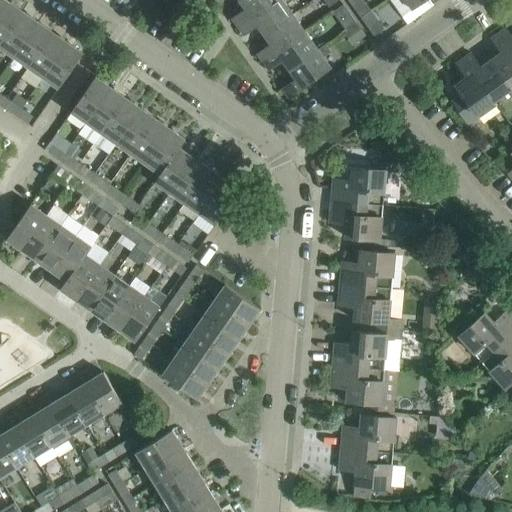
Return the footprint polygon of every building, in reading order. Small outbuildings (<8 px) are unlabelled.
[(239,0),(246,8),(232,18),(237,26),(256,13),(274,0),(239,0)] [(292,13),(282,0),(274,0),(256,13),(237,26),(244,35),(257,25),(263,34),(292,13)] [(362,0),(347,0),(348,0),(360,17),(370,10),(362,0)] [(405,0),(412,9),(424,0),(405,0)] [(0,43),(23,11),(8,1),(0,11),(0,43)] [(0,47),(13,56),(34,26),(38,22),(23,11),(0,43),(0,47)] [(361,17),(374,36),(383,29),(370,11),(361,17)] [(292,13),(263,34),(270,43),(257,53),(262,61),(305,31),(292,13)] [(28,67),(53,32),(38,22),(34,26),(13,56),(28,67)] [(511,36),(506,28),(499,33),(511,51),(511,36)] [(289,69),(294,66),(318,49),(305,31),(262,61),(269,70),(283,60),(289,69)] [(43,77),(64,47),(68,42),(53,32),(28,67),(43,77)] [(491,38),(501,52),(491,59),(511,88),(511,87),(511,51),(499,33),(491,38)] [(59,88),(83,53),(68,42),(64,47),(43,77),(59,88)] [(294,66),(289,69),(296,78),(282,88),(288,97),(331,67),(324,57),(332,52),(326,43),(318,49),(294,66)] [(481,67),(471,53),(464,58),(495,101),(510,89),(511,88),(491,59),(481,67)] [(455,85),(462,95),(452,101),(469,125),(480,118),(477,113),(495,101),(464,58),(456,64),(466,77),(455,85)] [(110,87),(95,76),(71,111),(86,122),(110,87)] [(101,132),(123,101),(125,97),(110,87),(86,122),(101,132)] [(116,143),(140,108),(125,97),(123,101),(101,132),(116,143)] [(17,116),(22,109),(9,100),(4,107),(17,116)] [(131,153),(155,118),(140,108),(116,143),(131,153)] [(22,109),(17,116),(28,124),(33,117),(22,109)] [(146,164),(170,129),(155,118),(131,153),(146,164)] [(179,148),(185,139),(170,129),(146,164),(160,174),(179,148)] [(59,160),(64,153),(53,145),(48,152),(59,160)] [(170,193),(194,158),(179,148),(160,174),(155,182),(170,193)] [(59,160),(61,161),(72,169),(77,162),(64,153),(59,160)] [(209,168),(194,158),(170,193),(185,203),(209,168)] [(373,169),(351,167),(350,180),(333,178),(331,200),(350,202),(383,204),(386,170),(397,171),(398,163),(374,161),(373,169)] [(89,181),(94,173),(83,165),(78,172),(89,181)] [(65,181),(70,174),(57,166),(52,173),(65,181)] [(224,179),(209,168),(185,203),(200,213),(224,179)] [(94,173),(89,181),(101,189),(106,182),(94,173)] [(83,194),(88,187),(76,179),(71,186),(83,194)] [(239,189),(224,179),(200,213),(215,224),(239,189)] [(119,202),(124,194),(112,186),(107,193),(119,202)] [(88,187),(83,194),(95,203),(100,195),(88,187)] [(124,194),(119,202),(131,210),(136,202),(124,194)] [(36,196),(7,239),(22,250),(46,215),(52,206),(36,196)] [(113,216),(119,208),(106,200),(101,207),(113,216)] [(329,222),(346,223),(345,236),(365,238),(365,244),(390,247),(390,240),(380,239),(383,204),(350,202),(331,200),(329,222)] [(37,260),(61,225),(46,215),(22,250),(37,260)] [(144,231),(149,224),(136,215),(131,222),(144,231)] [(119,232),(124,225),(112,216),(107,224),(119,232)] [(149,224),(144,231),(155,238),(160,231),(149,224)] [(52,270),(55,266),(76,235),(61,225),(37,260),(52,270)] [(137,244),(142,237),(130,229),(125,236),(137,244)] [(86,254),(92,246),(76,235),(55,266),(52,270),(66,280),(67,281),(85,254),(86,254)] [(173,251),(178,244),(165,235),(160,242),(173,251)] [(142,237),(137,244),(149,252),(154,245),(142,237)] [(178,244),(173,251),(184,259),(189,252),(178,244)] [(364,250),(360,250),(359,263),(342,261),(340,282),(360,284),(393,287),(395,253),(389,252),(390,247),(365,244),(364,250)] [(167,265),(172,258),(160,249),(155,257),(167,265)] [(86,254),(85,254),(67,281),(66,280),(60,289),(76,299),(100,264),(86,254)] [(172,258),(167,265),(179,273),(184,266),(172,258)] [(76,299),(91,310),(115,275),(100,264),(76,299)] [(196,281),(204,269),(197,264),(188,276),(196,281)] [(91,310),(105,320),(130,285),(115,275),(91,310)] [(376,327),(400,329),(401,320),(390,319),(393,287),(360,284),(340,282),(338,305),(355,306),(354,319),(376,322),(376,327)] [(176,294),(183,299),(191,288),(184,283),(176,294)] [(260,309),(225,284),(215,299),(247,321),(250,324),(260,309)] [(120,330),(123,326),(145,295),(130,285),(105,320),(120,330)] [(183,299),(176,294),(167,306),(175,311),(183,299)] [(136,341),(160,306),(145,295),(123,326),(120,330),(136,341)] [(250,324),(247,321),(215,299),(204,314),(239,339),(250,324)] [(511,317),(507,311),(494,322),(485,312),(459,336),(481,361),(511,334),(511,317)] [(155,324),(162,329),(170,317),(163,312),(155,324)] [(229,354),(239,339),(204,314),(194,329),(229,354)] [(162,329),(155,324),(147,336),(154,341),(162,329)] [(335,343),(333,364),(385,368),(385,369),(398,370),(401,329),(400,329),(376,327),(375,333),(352,331),(351,344),(335,343)] [(229,354),(194,329),(184,344),(218,369),(229,354)] [(511,334),(481,361),(505,388),(511,382),(511,334)] [(134,354),(141,359),(149,348),(142,343),(134,354)] [(218,369),(184,344),(173,360),(208,384),(218,369)] [(173,360),(163,375),(198,399),(208,384),(173,360)] [(385,368),(333,364),(331,386),(347,388),(346,401),(362,402),(362,408),(388,411),(389,404),(394,405),(398,370),(385,369),(385,368)] [(93,378),(87,369),(80,374),(104,414),(122,402),(104,372),(93,378)] [(72,378),(78,388),(68,394),(87,424),(104,414),(80,374),(72,378)] [(53,390),(45,395),(69,435),(87,424),(68,394),(59,400),(53,390)] [(37,400),(43,409),(33,415),(52,445),(69,435),(45,395),(37,400)] [(388,411),(362,408),(360,427),(343,426),(341,447),(361,449),(393,452),(396,418),(387,417),(388,411)] [(33,415),(23,421),(18,412),(10,417),(34,456),(52,445),(33,415)] [(431,416),(430,422),(453,425),(447,417),(431,416)] [(2,421),(8,431),(0,435),(0,439),(17,467),(34,456),(10,417),(2,421)] [(172,429),(169,431),(136,452),(145,467),(182,445),(172,429)] [(127,450),(137,443),(133,436),(122,443),(127,450)] [(0,439),(0,476),(17,467),(0,439)] [(127,450),(122,443),(111,449),(116,457),(127,450)] [(145,467),(155,483),(191,461),(182,445),(145,467)] [(355,496),(369,497),(370,485),(390,487),(393,452),(361,449),(341,447),(339,469),(356,471),(355,484),(356,484),(355,496)] [(92,471),(103,465),(98,457),(87,464),(92,471)] [(155,483),(165,498),(201,476),(191,461),(155,483)] [(115,486),(123,481),(115,469),(108,474),(115,486)] [(88,489),(98,482),(94,474),(83,481),(88,489)] [(165,498),(172,511),(177,511),(211,492),(201,476),(165,498)] [(123,481),(115,486),(123,499),(130,494),(123,481)] [(96,501),(108,494),(103,486),(91,493),(96,501)] [(64,503),(74,497),(70,489),(59,496),(64,503)] [(177,511),(212,511),(220,508),(211,492),(177,511)] [(96,501),(91,493),(78,501),(83,509),(96,501)] [(64,503),(59,496),(48,502),(53,510),(64,503)] [(131,511),(141,511),(134,500),(127,505),(131,511)] [(20,511),(14,501),(0,510),(0,511),(20,511)]
